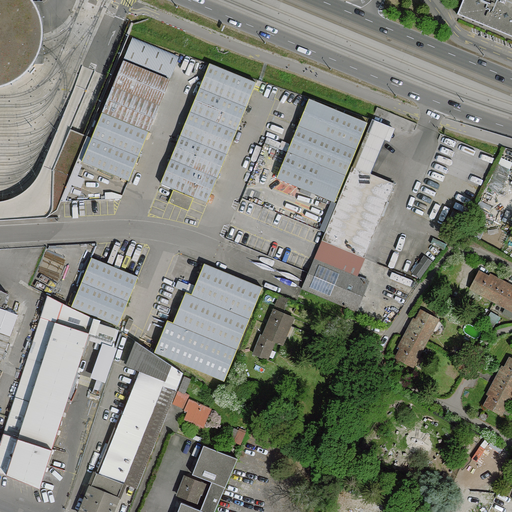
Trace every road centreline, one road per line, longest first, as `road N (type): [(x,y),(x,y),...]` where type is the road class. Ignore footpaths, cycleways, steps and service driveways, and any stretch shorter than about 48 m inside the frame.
road 1 (primary): [(188,0),(511,129)]
road 2 (unclassified): [(297,283),(168,232),(0,235)]
road 3 (residential): [(449,408),(388,376),(381,346),(459,244),(511,268)]
road 4 (primary): [(511,78),(359,16)]
